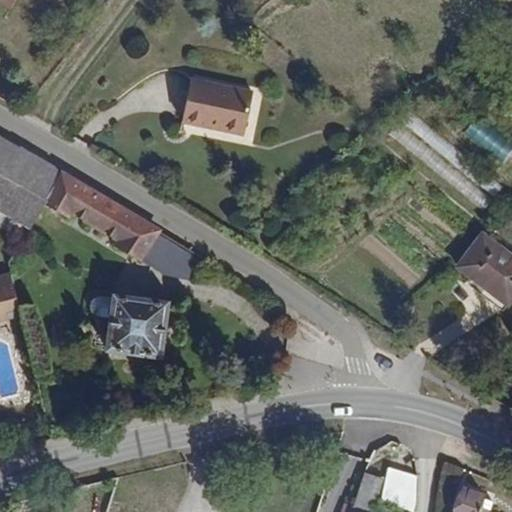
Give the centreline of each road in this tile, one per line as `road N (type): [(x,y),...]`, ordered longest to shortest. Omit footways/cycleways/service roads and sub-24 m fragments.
road 1 (residential): [(0,124),(325,322),(348,340),(364,402)]
road 2 (tertiary): [(364,402),(205,427),(0,478)]
road 3 (tertiary): [(511,454),(439,420),(364,402)]
